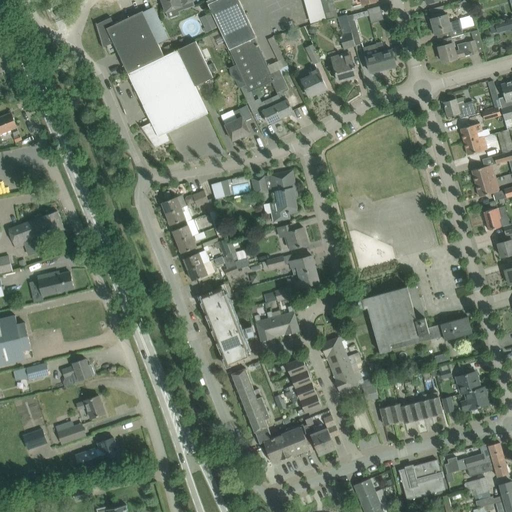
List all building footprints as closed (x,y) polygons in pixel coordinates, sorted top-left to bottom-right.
[(161,0),(166,12),(181,6),(181,5),(185,4),(193,1),(192,0),(161,0)] [(206,0),(229,50),(255,38),(257,37),(239,0),(206,0)] [(327,1),(322,3),(327,20),(337,17),(336,11),(330,12),(327,1)] [(368,11),(369,16),(381,13),(379,6),(367,10),(368,11)] [(153,8),(144,13),(158,43),(168,38),(153,8)] [(144,131),(144,132),(156,149),(156,148),(156,147),(170,141),(166,134),(208,114),(204,105),(195,86),(213,78),(211,73),(208,66),(196,41),(164,56),(158,43),(144,13),(143,11),(114,25),(111,17),(97,24),(96,23),(102,43),(102,42),(104,41),(106,46),(113,43),(151,123),(144,126),(147,131),(145,132),(144,131)] [(217,28),(210,13),(200,18),(204,28),(203,28),(205,33),(217,28)] [(353,15),(347,16),(355,46),(361,44),(358,32),(353,15)] [(449,31),(450,38),(463,34),(468,33),(467,28),(462,29),(459,20),(449,23),(447,15),(431,19),(435,35),(449,31)] [(481,15),(475,19),(481,26),(486,21),(481,15)] [(355,46),(347,16),(338,18),(343,35),(340,36),(344,49),(355,46)] [(497,33),(511,28),(511,21),(511,19),(495,24),(497,33)] [(452,43),(451,38),(442,40),(444,46),(439,47),(443,62),(456,59),(456,58),(470,54),(470,55),(478,53),(484,51),(478,31),(471,32),(473,41),(467,43),(467,42),(458,45),(459,51),(455,52),(452,43)] [(229,50),(246,85),(249,92),(251,92),(269,83),(267,78),(270,76),(271,79),(273,78),(271,73),(255,38),(229,50)] [(376,44),(379,54),(383,69),(389,67),(389,69),(396,67),(395,66),(396,65),(392,50),(384,52),(382,42),(376,44)] [(305,49),(314,64),(321,60),(313,45),(305,49)] [(399,48),(392,50),(394,57),(400,55),(399,48)] [(334,65),(336,72),(338,82),(357,76),(350,53),(341,55),(341,58),(342,57),(344,62),(334,65)] [(383,69),(379,54),(366,57),(368,63),(370,73),(371,72),(372,74),(378,72),(378,71),(383,69)] [(213,63),(208,66),(211,73),(216,71),(213,63)] [(267,78),(269,83),(271,82),(277,95),(272,98),(281,118),(293,113),(283,90),(288,88),(289,90),(279,69),(271,73),(273,78),(271,79),(270,76),(267,78)] [(302,82),(305,88),(309,97),(327,89),(318,69),(310,73),(312,78),(302,82)] [(511,81),(501,85),(505,97),(499,99),(501,106),(501,107),(503,115),(507,130),(511,128),(511,81)] [(249,92),(246,85),(241,88),(248,104),(257,100),(268,124),(281,118),(272,98),(261,102),(259,98),(255,101),(251,92),(249,92)] [(448,116),(457,114),(459,113),(461,118),(476,113),(472,101),(464,103),(463,98),(456,100),(456,99),(444,103),(448,116)] [(499,99),(493,101),(495,108),(498,107),(501,106),(499,99)] [(222,117),(228,132),(233,141),(250,133),(244,122),(252,118),(247,106),(222,117)] [(501,115),(498,107),(495,108),(482,112),(484,120),(501,115)] [(11,113),(2,116),(0,117),(0,133),(0,134),(17,127),(11,113)] [(460,129),(464,142),(484,136),(479,138),(477,132),(482,131),(480,124),(470,126),(460,129)] [(511,142),(509,130),(498,133),(503,153),(511,150),(511,142)] [(485,136),(484,136),(464,142),(468,155),(477,152),(488,150),(485,136)] [(511,151),(494,156),(496,164),(511,159),(511,151)] [(472,170),(476,184),(485,181),(496,178),(492,165),(472,170)] [(267,191),(273,190),(275,198),(277,197),(278,201),(269,203),(271,215),(288,211),(288,214),(298,212),(293,188),(296,188),(292,171),(270,175),(270,177),(265,178),(264,176),(252,179),(256,194),(267,192),(267,191)] [(485,181),(476,184),(479,197),(493,193),(495,201),(500,199),(505,198),(507,197),(511,195),(511,187),(499,191),(496,178),(485,181)] [(211,184),(215,198),(224,196),(221,182),(211,184)] [(203,205),(209,202),(208,200),(204,190),(198,193),(203,205)] [(169,191),(163,193),(166,201),(172,199),(169,191)] [(197,207),(203,205),(198,193),(192,195),(197,207)] [(162,203),(166,214),(181,208),(186,206),(182,195),(177,197),(172,199),(166,201),(162,203)] [(208,200),(209,202),(210,206),(213,212),(218,210),(215,197),(208,200)] [(505,206),(493,209),(484,212),(489,230),(510,224),(505,206)] [(181,208),(166,214),(171,225),(186,219),(181,208)] [(9,229),(12,239),(15,249),(42,239),(40,234),(47,231),(49,235),(55,232),(64,229),(57,211),(9,229)] [(212,218),(211,218),(215,227),(222,224),(220,215),(212,218)] [(295,223),(286,226),(278,228),(281,237),(287,235),(291,249),(308,244),(303,227),(297,229),(295,223)] [(506,235),(507,235),(506,235),(511,233),(511,224),(503,227),(506,235)] [(173,231),(177,242),(192,236),(188,225),(182,227),(173,231)] [(203,244),(204,248),(220,241),(226,239),(223,233),(224,233),(221,226),(215,228),(219,237),(203,244)] [(194,236),(196,241),(205,237),(203,232),(194,236)] [(508,241),(507,241),(497,244),(501,257),(511,254),(511,233),(507,235),(508,241)] [(192,236),(177,242),(182,253),(191,249),(197,247),(192,236)] [(226,239),(220,241),(223,247),(225,253),(226,254),(231,252),(227,243),(226,239)] [(227,243),(231,252),(238,269),(249,266),(247,259),(239,261),(232,242),(227,243)] [(186,257),(202,251),(200,247),(184,253),(186,257)] [(231,252),(226,254),(226,256),(222,258),(225,264),(223,265),(224,268),(226,267),(227,269),(225,270),(227,276),(239,271),(238,269),(231,252)] [(183,259),(188,270),(203,264),(199,253),(192,255),(183,259)] [(293,275),(315,269),(312,255),(302,258),(290,261),(294,274),(293,275)] [(9,256),(0,258),(0,273),(13,271),(9,256)] [(267,261),(269,269),(285,265),(283,257),(267,261)] [(203,264),(188,270),(193,281),(201,277),(208,275),(203,264)] [(315,269),(293,275),(294,282),(296,282),(297,288),(319,283),(315,269)] [(38,277),(42,295),(74,288),(70,272),(55,275),(54,273),(38,277)] [(201,302),(204,310),(231,299),(225,284),(215,288),(215,290),(199,296),(201,302)] [(431,339),(428,328),(418,291),(418,290),(419,290),(419,289),(420,289),(420,288),(420,287),(420,286),(419,285),(419,284),(418,284),(417,284),(416,284),(390,291),(389,289),(384,291),(385,293),(360,300),(359,300),(358,301),(358,302),(357,303),(357,304),(357,305),(358,306),(359,307),(359,308),(360,308),(361,309),(368,307),(381,353),(431,339)] [(291,288),(281,290),(270,293),(272,301),(293,296),(291,288)] [(208,320),(209,323),(236,313),(231,299),(204,310),(208,320)] [(290,313),(281,315),(286,335),(299,331),(292,306),(288,307),(290,313)] [(267,313),(269,319),(274,338),(274,337),(286,334),(286,335),(281,315),(273,317),(272,311),(267,313)] [(236,313),(209,323),(227,367),(252,358),(249,351),(251,350),(246,338),(254,336),(252,326),(242,328),(236,313)] [(15,315),(0,318),(0,342),(28,335),(25,323),(17,324),(15,315)] [(274,338),(269,319),(261,321),(259,315),(255,316),(259,332),(261,341),(274,338)] [(468,317),(428,328),(431,339),(444,336),(445,340),(472,333),(468,317)] [(61,332),(53,333),(56,342),(55,342),(54,342),(56,349),(63,347),(64,349),(83,344),(81,336),(83,336),(82,330),(80,331),(80,329),(62,333),(61,332)] [(321,344),(326,356),(344,349),(341,341),(347,339),(347,338),(345,334),(321,344)] [(23,350),(31,348),(28,335),(0,342),(0,365),(25,359),(23,350)] [(327,356),(331,368),(360,357),(358,353),(348,357),(344,349),(326,356),(326,357),(327,356)] [(435,357),(437,363),(450,359),(448,353),(435,357)] [(335,380),(354,373),(351,365),(362,361),(360,357),(331,368),(336,380),(335,380)] [(288,368),(291,377),(307,370),(302,358),(280,366),(282,370),(288,368)] [(86,359),(76,362),(72,363),(73,366),(62,370),(65,378),(70,376),(73,382),(74,384),(84,380),(83,378),(94,374),(92,367),(89,368),(86,359)] [(26,368),(29,380),(49,375),(46,363),(26,368)] [(256,434),(260,443),(272,438),(268,427),(269,427),(266,419),(270,417),(262,396),(259,389),(254,390),(249,377),(245,368),(231,374),(255,432),(256,434)] [(440,372),(442,379),(452,376),(450,369),(440,372)] [(289,387),(290,391),(312,382),(307,370),(291,377),(294,385),(289,387)] [(456,377),(461,394),(484,387),(480,388),(476,371),(456,377)] [(361,384),(363,389),(375,386),(372,378),(364,381),(363,378),(357,381),(354,373),(335,380),(340,393),(361,384)] [(297,392),(300,400),(317,394),(312,382),(290,391),(292,394),(297,392)] [(375,386),(363,389),(366,401),(378,398),(375,386)] [(484,387),(461,394),(468,392),(470,400),(461,402),(464,410),(469,409),(470,410),(471,409),(471,410),(472,411),(477,410),(477,409),(477,407),(489,404),(484,387)] [(437,392),(428,394),(433,416),(443,413),(439,397),(437,392)] [(317,394),(300,400),(304,409),(298,411),(300,415),(312,410),(322,406),(317,394)] [(418,397),(419,401),(424,418),(433,416),(428,394),(418,397)] [(99,396),(89,399),(84,401),(76,404),(78,410),(86,407),(90,418),(105,413),(99,396)] [(443,399),(446,412),(454,410),(450,397),(443,399)] [(282,398),(275,401),(279,409),(286,406),(282,398)] [(419,401),(410,404),(414,421),(424,418),(419,401)] [(400,403),(400,404),(405,423),(414,421),(410,404),(401,406),(400,403)] [(400,404),(390,406),(394,423),(404,420),(404,423),(405,423),(400,404)] [(394,423),(390,406),(380,408),(384,425),(394,423)] [(328,428),(311,434),(315,446),(319,455),(336,448),(331,437),(339,434),(332,416),(324,419),(328,428)] [(272,438),(260,443),(264,442),(272,463),(315,446),(311,434),(307,424),(272,438)] [(73,427),(58,432),(62,443),(77,438),(73,427)] [(42,429),(23,436),(28,449),(47,442),(42,429)] [(95,448),(78,455),(75,455),(80,470),(100,463),(100,462),(104,461),(105,464),(121,458),(113,437),(98,443),(99,448),(95,449),(95,448)] [(482,454),(465,459),(468,469),(470,468),(472,467),(504,458),(500,442),(489,445),(489,443),(479,446),(482,454)] [(445,464),(447,474),(460,470),(456,457),(447,459),(448,463),(445,464)] [(504,458),(472,467),(470,468),(468,469),(467,469),(469,476),(495,469),(498,477),(499,476),(509,474),(504,458)] [(402,482),(407,500),(445,490),(442,476),(443,476),(442,473),(441,473),(437,460),(432,461),(412,466),(412,467),(413,467),(413,468),(407,470),(407,469),(407,468),(399,470),(399,471),(400,474),(402,482)] [(485,477),(466,483),(467,490),(468,490),(471,490),(471,489),(487,484),(485,477)] [(358,496),(359,498),(375,492),(370,479),(354,485),(357,492),(358,492),(360,495),(358,496)] [(478,508),(484,506),(492,504),(504,500),(511,497),(511,484),(511,481),(500,484),(503,496),(493,498),(493,496),(490,497),(489,491),(487,484),(471,489),(471,490),(473,496),(478,494),(479,500),(476,501),(478,508)] [(73,492),(75,500),(91,496),(89,488),(73,492)] [(364,508),(365,511),(381,504),(375,492),(359,498),(362,505),(364,505),(365,508),(364,508)] [(443,497),(446,511),(484,511),(483,507),(473,510),(473,511),(470,511),(470,510),(462,511),(452,511),(448,495),(443,497)]
